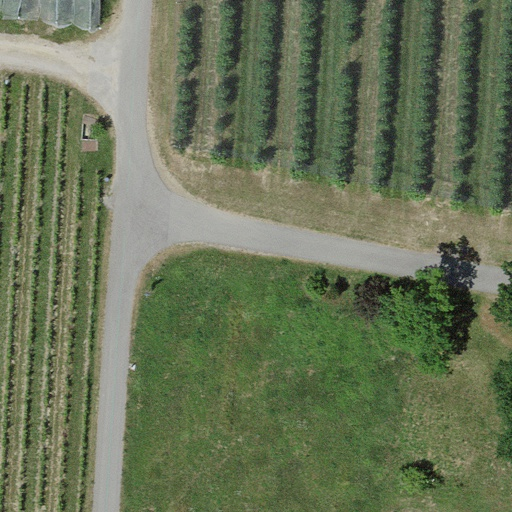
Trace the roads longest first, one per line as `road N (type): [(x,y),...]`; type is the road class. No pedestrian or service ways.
road 1 (track): [(108,511),(123,283),(154,209),(134,154),(124,71),(129,0)]
road 2 (track): [(154,209),(511,278)]
road 3 (track): [(0,55),(124,71)]
